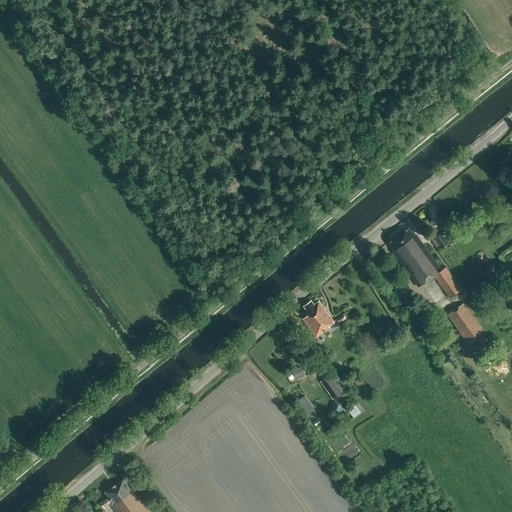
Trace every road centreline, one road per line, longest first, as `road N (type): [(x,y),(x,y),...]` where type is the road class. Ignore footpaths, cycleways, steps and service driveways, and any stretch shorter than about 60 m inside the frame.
road 1 (track): [(0,486),(511,63)]
road 2 (unclassified): [(49,511),(511,118)]
